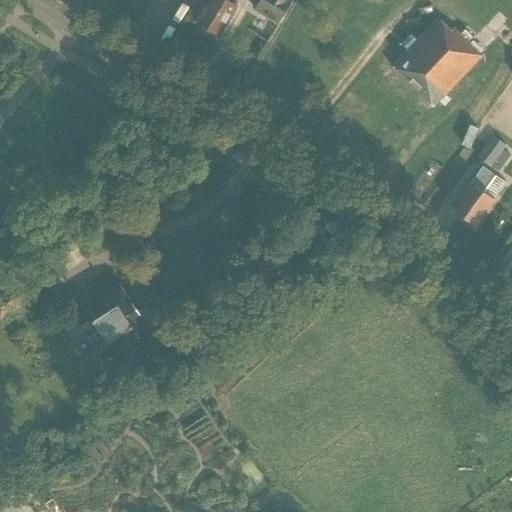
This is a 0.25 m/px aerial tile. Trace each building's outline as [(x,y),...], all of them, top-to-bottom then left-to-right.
[(202,0),(203,3),(207,5),(196,23),(205,28),(206,31),(212,35),(215,34),(219,36),(237,6),(228,0),(202,0)] [(241,0),(279,23),(293,0),(241,0)] [(480,57),(441,20),(394,70),(434,107),(480,57)] [(493,136),(477,157),(491,167),(506,146),(493,136)] [(472,183),(453,210),(475,226),(494,199),(483,191),(491,180),(492,180),(495,176),(491,173),(483,168),(472,183)] [(31,277),(0,296),(0,318),(1,320),(41,294),(31,277)] [(132,343),(150,331),(149,330),(158,324),(147,307),(138,313),(122,288),(77,317),(73,311),(60,319),(75,342),(87,334),(98,351),(80,363),(97,388),(123,371),(113,356),(122,350),(127,358),(138,351),(132,343)] [(119,466),(79,492),(91,511),(135,511),(145,506),(119,466)]
